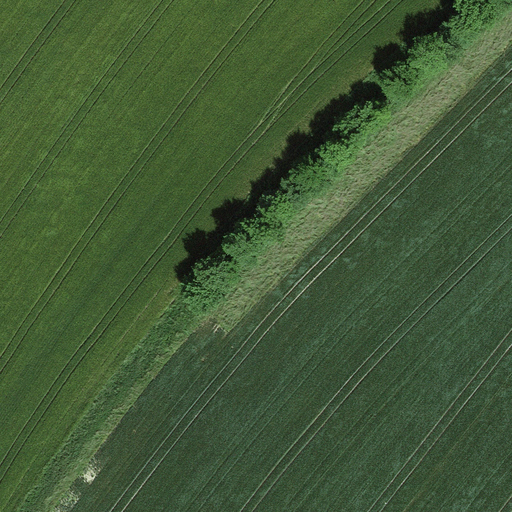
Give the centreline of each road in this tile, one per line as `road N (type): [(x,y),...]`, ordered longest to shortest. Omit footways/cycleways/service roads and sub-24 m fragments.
road 1 (motorway): [(0,361),(511,204)]
road 2 (motorway): [(466,0),(0,155)]
